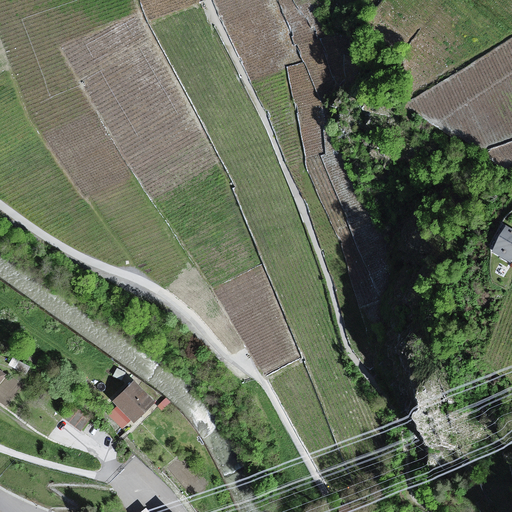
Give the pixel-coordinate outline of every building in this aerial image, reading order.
[(511,262),(511,229),(507,226),(492,253),(511,264),(511,262)] [(31,368),(13,358),(9,365),(26,375),(31,368)] [(126,373),(117,368),(113,376),(122,381),(126,373)] [(135,424),(156,403),(135,382),(114,403),(117,406),(131,420),(135,424)] [(166,398),(158,406),(162,411),(171,402),(166,398)] [(81,431),(90,418),(74,406),(64,420),(81,431)] [(131,420),(117,406),(109,414),(122,428),(131,420)] [(367,511),(365,501),(337,506),(338,511),(367,511)]
